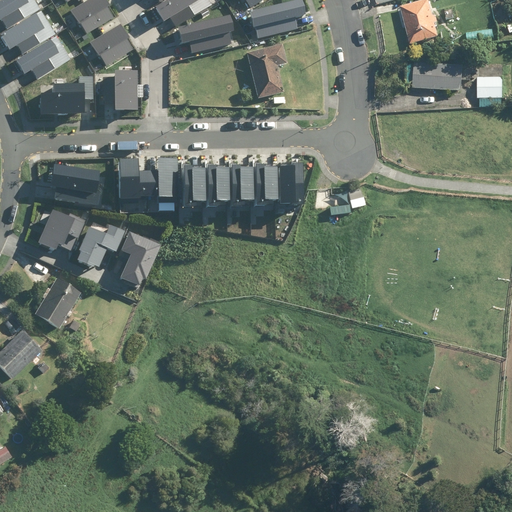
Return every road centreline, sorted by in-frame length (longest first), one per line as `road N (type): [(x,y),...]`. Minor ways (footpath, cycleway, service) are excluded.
road 1 (residential): [(352,135),(157,139)]
road 2 (residential): [(123,0),(151,45),(157,139)]
road 3 (residential): [(157,139),(12,144)]
road 4 (residential): [(341,0),(352,57),(352,135)]
